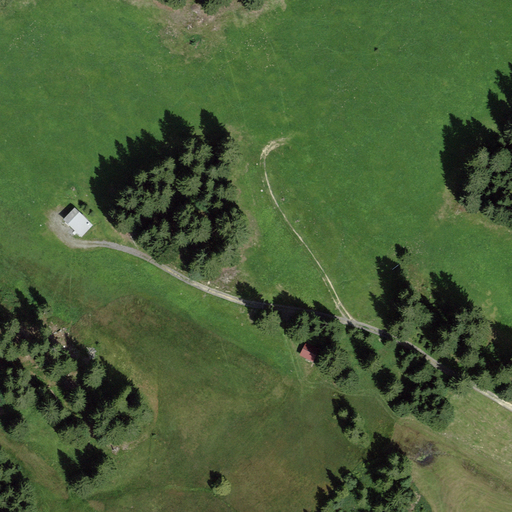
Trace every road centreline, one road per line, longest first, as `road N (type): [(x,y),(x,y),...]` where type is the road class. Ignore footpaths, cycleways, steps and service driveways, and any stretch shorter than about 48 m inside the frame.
road 1 (track): [(17,190),(79,241),(129,249),(251,307),(298,310),(405,337),(511,407)]
road 2 (track): [(294,139),(269,149),(262,162),(269,190),(349,322)]
